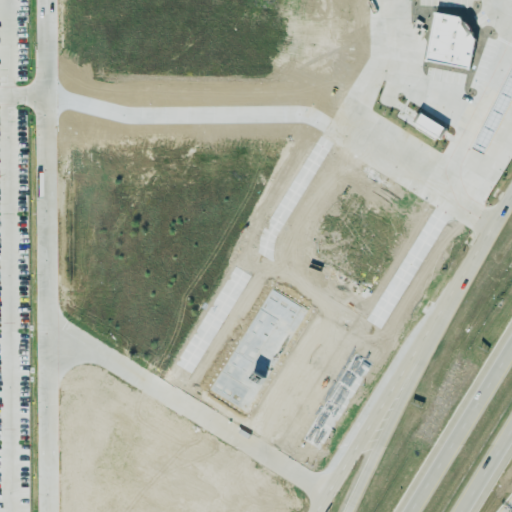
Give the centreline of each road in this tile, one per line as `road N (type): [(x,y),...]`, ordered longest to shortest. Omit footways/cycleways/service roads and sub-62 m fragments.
road 1 (secondary): [(465,276),(312,511)]
road 2 (motorway): [(465,276),(349,511)]
road 3 (motorway): [(511,340),(405,511)]
